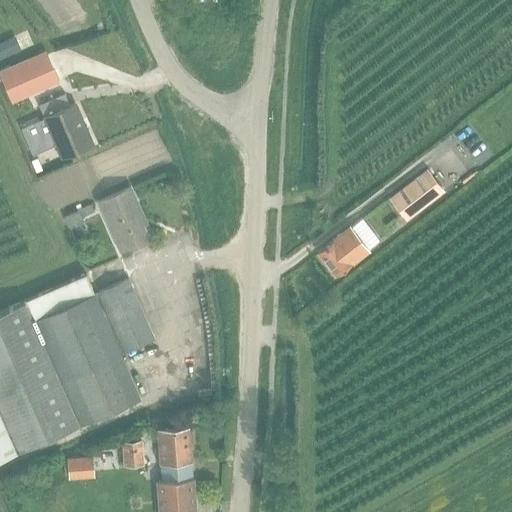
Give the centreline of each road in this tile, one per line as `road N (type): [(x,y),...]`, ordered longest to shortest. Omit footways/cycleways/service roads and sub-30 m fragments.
road 1 (secondary): [(239,511),(258,130)]
road 2 (unclassified): [(140,0),(190,111),(258,130)]
road 3 (secondary): [(258,130),(271,0)]
